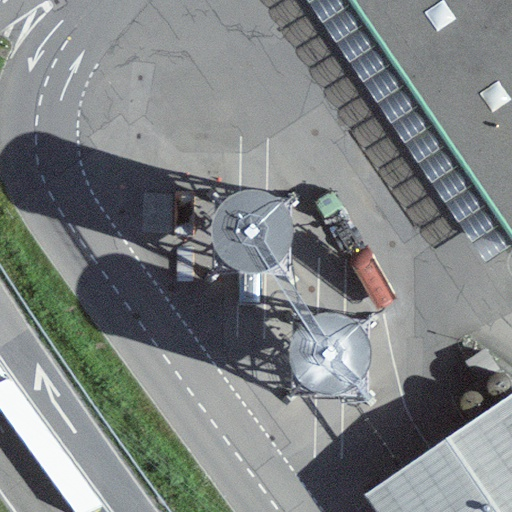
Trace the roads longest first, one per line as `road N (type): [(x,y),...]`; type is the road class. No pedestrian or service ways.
road 1 (residential): [(89,0),(48,76),(37,122),(39,169),(124,302),(279,511)]
road 2 (motorway): [(86,511),(0,319)]
